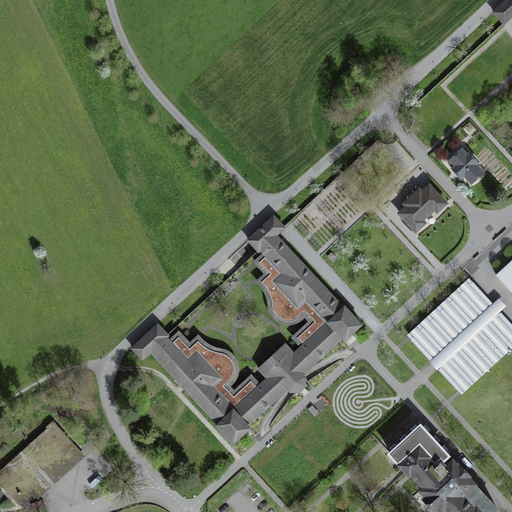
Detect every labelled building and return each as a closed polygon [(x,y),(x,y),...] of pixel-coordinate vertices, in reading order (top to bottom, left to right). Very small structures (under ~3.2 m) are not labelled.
[(511,0),(506,0),(493,13),(503,24),(511,17),(511,0)] [(467,156),(462,151),(449,163),(461,176),(464,173),(471,181),(481,172),(474,164),(476,163),(469,154),(467,156)] [(446,203),(429,186),(422,193),(419,190),(405,204),(407,206),(399,213),(416,231),(424,223),(422,220),(435,208),(437,211),(446,203)] [(285,344),(272,356),(302,388),(305,386),(305,377),(303,374),(342,338),(344,340),(361,324),(345,306),(343,307),(276,235),(284,227),(274,216),(248,240),(259,251),(260,249),(267,256),(261,262),(272,274),(263,282),(267,287),(270,292),(272,298),(273,303),(274,308),(276,312),(279,316),(283,318),(286,319),(290,319),(294,318),(297,316),(305,309),(316,321),(299,337),(305,344),(294,353),(285,344)] [(511,260),(496,275),(511,292),(511,260)] [(493,303),(473,282),(410,339),(431,360),(433,359),(436,363),(440,367),(438,369),(458,390),(511,340),(511,324),(500,311),(498,313),(491,305),(493,303)] [(302,388),(272,356),(258,368),(267,378),(257,388),(251,382),(234,398),(222,385),(230,378),(232,375),(233,372),(233,367),(233,365),(231,360),(228,357),(223,354),(219,353),(213,352),(208,349),(203,346),(198,342),(189,350),(179,338),(172,344),(166,337),(168,335),(157,324),(132,347),(142,359),(150,351),(217,423),(216,425),(233,443),(250,427),(248,425),(288,388),(290,391),(299,391),(302,388)] [(79,450),(55,422),(0,471),(0,483),(19,504),(79,450)] [(505,511),(425,428),(394,457),(445,511),(505,511)]
